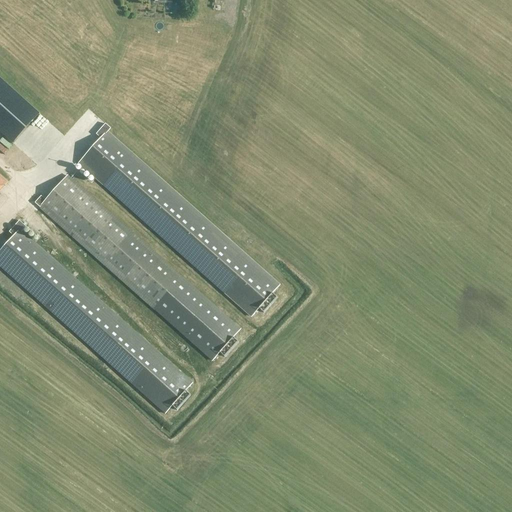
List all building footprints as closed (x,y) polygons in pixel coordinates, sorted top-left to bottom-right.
[(0,132),(13,144),(40,114),(0,77),(0,132)] [(96,134),(101,138),(106,133),(106,132),(107,133),(109,130),(111,129),(105,124),(96,134)] [(279,286),(107,133),(106,132),(106,133),(101,138),(84,157),(79,163),(251,317),(279,286)] [(48,175),(51,180),(72,167),(68,162),(48,175)] [(0,191),(8,182),(0,174),(0,191)] [(241,329),(68,175),(46,200),(41,196),(35,203),(213,361),(220,353),(233,338),(241,329)] [(23,231),(26,227),(19,221),(9,233),(14,237),(0,252),(0,266),(165,414),(193,383),(23,231)] [(263,314),(277,298),(272,294),(258,309),(263,314)] [(224,358),(238,342),(233,338),(220,353),(224,358)] [(177,411),(190,396),(185,392),(172,407),(177,411)]
